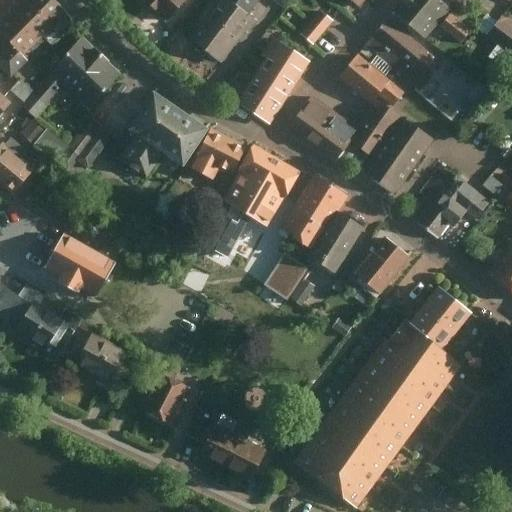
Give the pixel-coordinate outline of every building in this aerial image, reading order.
[(66,18),(48,0),(28,0),(0,27),(0,33),(11,45),(0,55),(0,66),(11,78),(27,63),(24,59),(43,40),(50,46),(70,27),(63,20),(66,18)] [(138,0),(167,24),(186,0),(138,0)] [(220,0),(189,39),(221,65),(254,24),(246,18),(222,0),(220,0)] [(222,0),(246,18),(260,0),(222,0)] [(344,0),(358,11),(367,0),(344,0)] [(448,12),(432,0),(404,0),(391,17),(424,43),(448,12)] [(312,49),(332,26),(319,15),(300,38),(312,49)] [(511,31),(500,22),(487,40),(508,56),(511,51),(511,31)] [(366,50),(421,92),(442,65),(387,23),(366,50)] [(121,77),(81,42),(36,91),(27,102),(22,109),(34,120),(57,94),(54,92),(61,83),(91,110),(121,77)] [(269,129),(309,66),(273,44),(233,107),(269,129)] [(339,83),(370,108),(378,99),(392,110),(402,97),(358,60),(339,83)] [(27,102),(36,91),(23,80),(13,90),(27,102)] [(0,117),(11,104),(0,95),(0,117)] [(183,172),(208,135),(154,98),(128,135),(138,141),(130,153),(118,145),(107,161),(118,169),(121,163),(146,180),(162,157),(183,172)] [(311,100),(288,133),(334,166),(347,147),(370,163),(398,124),(374,107),(357,132),(311,100)] [(37,144),(47,134),(36,122),(26,132),(37,144)] [(364,178),(394,199),(432,145),(403,124),(364,178)] [(76,163),(94,140),(84,132),(70,151),(61,164),(71,171),(76,163)] [(110,139),(100,132),(94,140),(76,163),(87,171),(110,139)] [(244,156),(209,136),(189,171),(212,184),(219,172),(230,179),(244,156)] [(2,148),(0,150),(0,187),(12,198),(33,173),(21,163),(26,157),(9,143),(4,149),(2,148)] [(299,177),(251,151),(220,207),(269,234),(299,177)] [(415,224),(426,233),(461,190),(438,171),(418,196),(430,206),(415,224)] [(346,199),(314,178),(279,233),(311,253),(346,199)] [(490,204),(466,184),(461,190),(426,233),(439,243),(464,212),(476,222),(490,204)] [(225,264),(245,229),(221,215),(201,250),(225,264)] [(335,276),(363,231),(337,216),(309,260),(335,276)] [(45,264),(89,290),(109,256),(65,230),(45,264)] [(380,296),(408,261),(384,243),(357,278),(380,296)] [(511,261),(495,285),(511,297),(511,261)] [(0,288),(0,319),(29,339),(27,342),(39,350),(41,347),(44,349),(60,325),(32,306),(30,308),(0,288)] [(403,320),(295,464),(355,509),(461,369),(440,353),(469,314),(437,290),(410,325),(403,320)] [(125,358),(91,340),(77,367),(111,385),(125,358)] [(178,432),(194,394),(158,378),(141,415),(178,432)] [(221,418),(200,458),(224,471),(246,431),(221,418)] [(246,431),(224,471),(249,484),(266,452),(247,442),(251,434),(246,431)]
